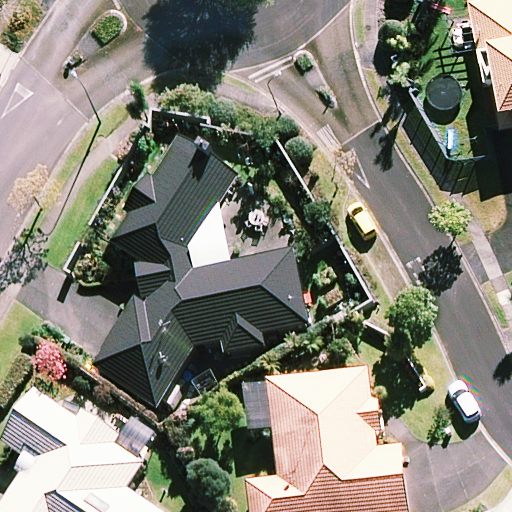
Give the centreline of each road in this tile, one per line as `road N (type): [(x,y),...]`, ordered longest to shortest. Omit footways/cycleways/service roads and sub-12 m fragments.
road 1 (residential): [(511,408),(279,15)]
road 2 (residential): [(137,0),(54,84),(0,170)]
road 3 (residential): [(279,15),(223,32),(194,26),(160,0)]
